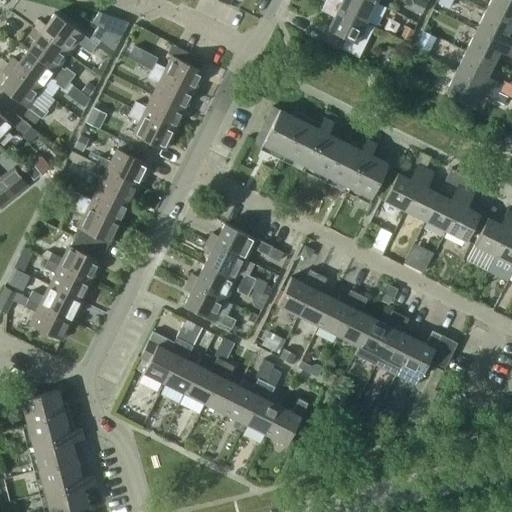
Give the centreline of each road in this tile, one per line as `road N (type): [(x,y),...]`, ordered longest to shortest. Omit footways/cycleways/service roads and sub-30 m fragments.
road 1 (residential): [(511,337),(189,166)]
road 2 (residential): [(86,378),(189,166)]
road 3 (tertiary): [(311,511),(511,460)]
road 4 (residential): [(141,511),(120,437),(96,423),(86,378)]
road 5 (residential): [(189,166),(243,48)]
